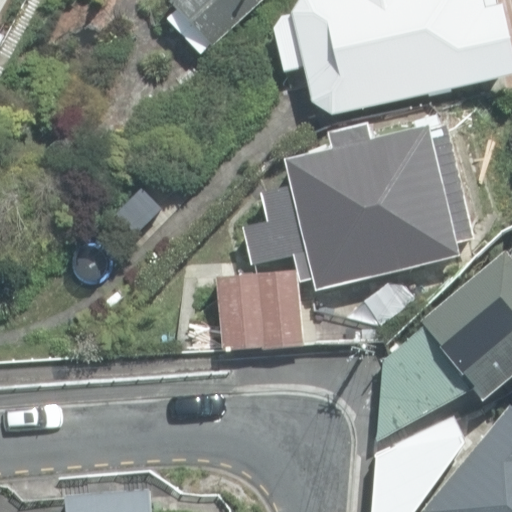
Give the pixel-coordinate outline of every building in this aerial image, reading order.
[(0,0),(0,53),(9,39),(0,33),(0,0)] [(166,19),(200,55),(210,45),(212,47),(261,0),(172,0),(170,2),(177,9),(166,19)] [(312,103),(333,117),(429,93),(430,97),(452,92),(451,89),(511,76),(511,44),(503,4),(499,4),(498,0),(303,0),(293,14),(294,19),(282,20),(275,32),(285,73),(305,70),(312,103)] [(307,253),(315,290),(461,257),(457,243),(474,240),(447,126),(430,130),(429,127),(371,140),(367,125),(329,134),(332,150),(285,161),(291,186),(261,193),(267,221),(243,227),(252,265),(307,253)] [(384,359),(376,441),(426,414),(450,401),(473,388),(483,400),(511,376),(511,251),(511,260),(506,253),(420,322),(424,327),(384,359)] [(218,278),(224,349),(304,345),(297,271),(218,278)] [(511,511),(511,408),(509,406),(420,511),(511,511)] [(67,494),(67,511),(155,511),(153,487),(67,494)]
